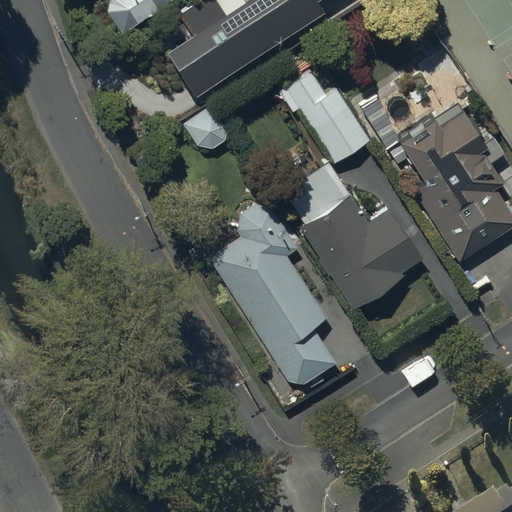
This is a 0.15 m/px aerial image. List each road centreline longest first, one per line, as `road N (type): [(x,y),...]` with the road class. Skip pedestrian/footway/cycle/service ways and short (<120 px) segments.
road 1 (residential): [(281,492),(85,167),(46,84),(23,0)]
road 2 (residential): [(511,343),(281,492)]
